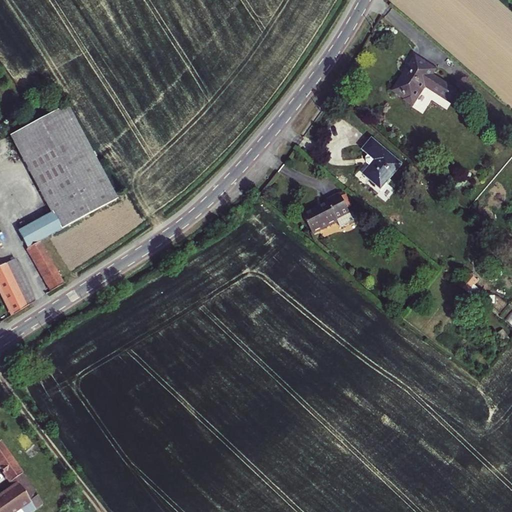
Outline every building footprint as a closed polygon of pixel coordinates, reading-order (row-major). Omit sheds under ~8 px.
[(438,76),(419,61),(393,97),(404,105),(401,109),(410,115),(428,92),(452,109),(459,99),(435,81),(438,76)] [(116,200),(66,106),(10,136),(51,213),(60,230),(116,200)] [(372,162),(358,177),(375,193),(399,167),(370,141),(360,152),(372,162)] [(343,207),(332,189),(320,196),(322,200),(299,212),(308,227),(343,207)] [(50,292),(63,284),(39,241),(60,230),(51,213),(18,231),(50,292)] [(0,266),(0,287),(13,315),(34,302),(35,301),(14,259),(0,266)] [(474,277),(466,289),(479,298),(488,287),(474,277)] [(10,358),(8,359),(8,365),(11,366),(14,366),(16,363),(16,360),(13,358),(10,358)] [(29,511),(42,503),(0,442),(0,467),(14,487),(0,496),(0,511),(29,511)]
